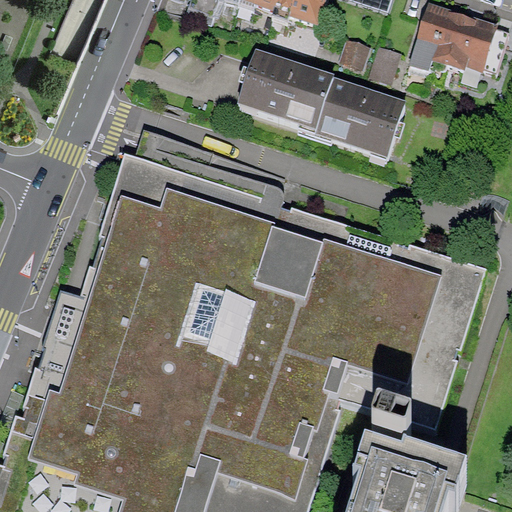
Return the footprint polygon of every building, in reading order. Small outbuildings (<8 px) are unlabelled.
[(208,0),(323,35),(334,0),(208,0)] [(433,12),(415,79),(487,98),(505,31),(433,12)] [(258,60),(240,118),(395,166),(413,109),(258,60)] [(480,279),(118,166),(74,306),(57,301),(32,379),(30,378),(17,421),(21,423),(19,430),(11,427),(0,461),(0,469),(2,471),(1,477),(0,476),(0,511),(305,511),(338,410),(430,438),(480,279)] [(456,511),(467,481),(403,462),(401,469),(362,457),(350,495),(359,497),(354,511),(456,511)]
